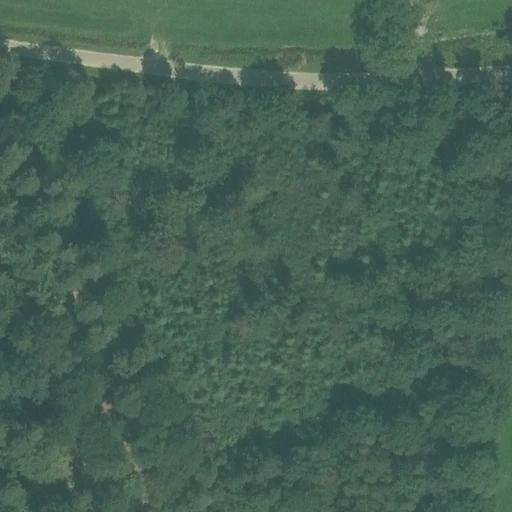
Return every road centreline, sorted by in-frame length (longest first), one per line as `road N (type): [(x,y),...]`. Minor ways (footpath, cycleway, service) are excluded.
road 1 (unclassified): [(511,74),(273,78),(0,43)]
road 2 (track): [(94,511),(65,414),(0,280)]
